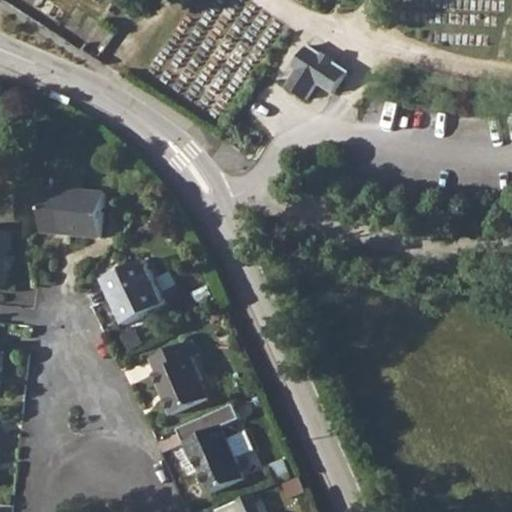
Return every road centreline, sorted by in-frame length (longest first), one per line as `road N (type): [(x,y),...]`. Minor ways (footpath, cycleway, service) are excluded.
road 1 (tertiary): [(355,511),(244,253),(212,200)]
road 2 (unclassified): [(511,225),(341,223),(256,190),(212,200)]
road 3 (tertiary): [(212,200),(149,124),(104,90),(0,48)]
road 4 (residential): [(41,511),(51,489),(83,469),(112,466),(143,488)]
